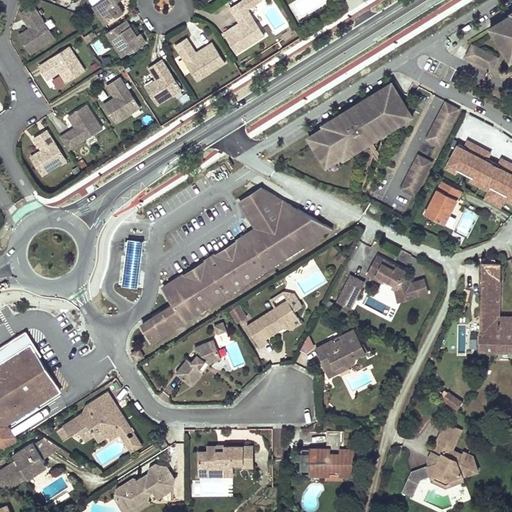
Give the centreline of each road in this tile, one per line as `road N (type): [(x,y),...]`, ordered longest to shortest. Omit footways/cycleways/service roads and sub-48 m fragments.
road 1 (residential): [(72,281),(158,412),(237,415),(294,390)]
road 2 (residential): [(244,154),(497,0)]
road 3 (secondary): [(223,124),(422,0)]
road 4 (secondary): [(185,147),(59,219)]
road 5 (secondary): [(84,241),(185,147)]
